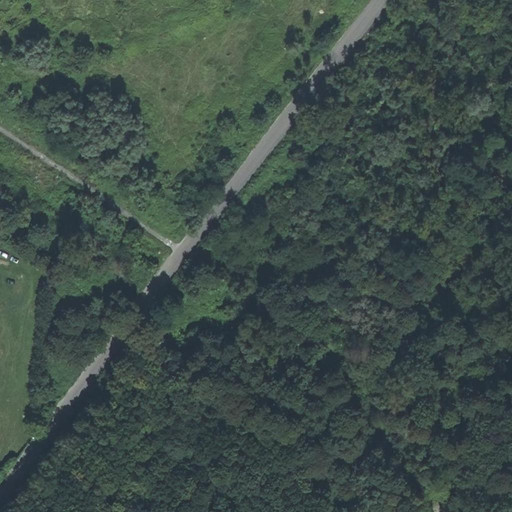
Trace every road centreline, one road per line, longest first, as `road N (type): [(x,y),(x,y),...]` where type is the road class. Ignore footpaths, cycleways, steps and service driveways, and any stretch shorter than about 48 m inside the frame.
road 1 (unclassified): [(382,0),(0,491)]
road 2 (track): [(511,342),(432,511)]
